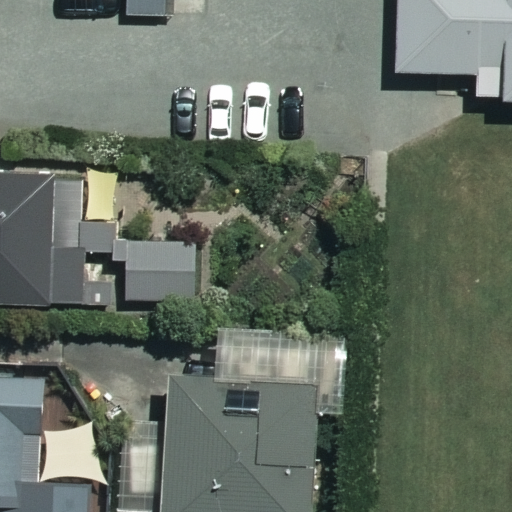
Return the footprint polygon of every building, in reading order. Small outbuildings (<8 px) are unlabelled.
[(511,0),(402,0),(398,111),(511,114),(511,0)] [(86,283),(86,257),(50,258),(48,179),(0,179),(0,312),(106,310),(105,283),(86,283)] [(201,302),(199,248),(126,250),(127,304),(201,302)] [(307,511),(311,335),(217,333),(216,387),(162,386),(159,511),(307,511)] [(0,511),(89,511),(90,489),(20,487),(21,434),(46,434),(47,377),(0,375),(0,511)] [(149,511),(151,437),(118,436),(116,511),(149,511)]
